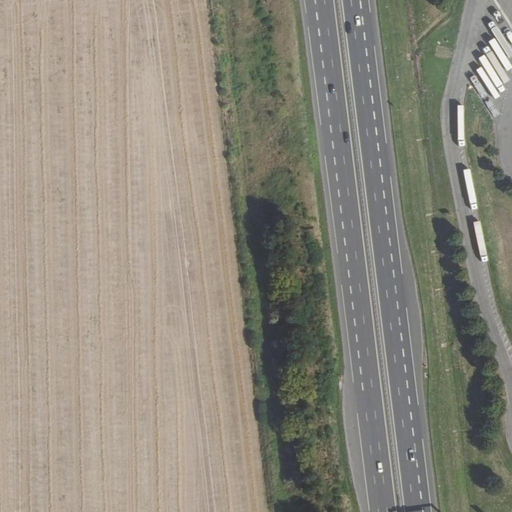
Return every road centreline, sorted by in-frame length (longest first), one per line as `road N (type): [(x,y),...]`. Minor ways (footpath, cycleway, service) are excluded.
road 1 (motorway): [(418,511),(352,0)]
road 2 (motorway): [(346,195),(382,511)]
road 3 (motorway): [(309,0),(346,195)]
road 4 (motorway): [(323,0),(346,195)]
